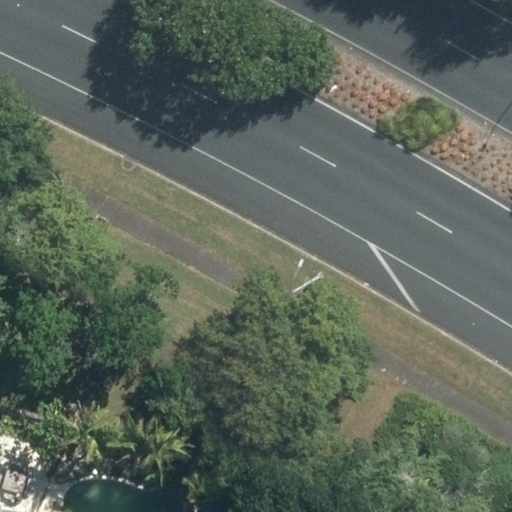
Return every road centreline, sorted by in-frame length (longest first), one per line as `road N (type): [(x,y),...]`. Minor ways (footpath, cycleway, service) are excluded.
road 1 (primary): [(511,268),(202,94),(3,0)]
road 2 (primary): [(366,0),(511,86)]
